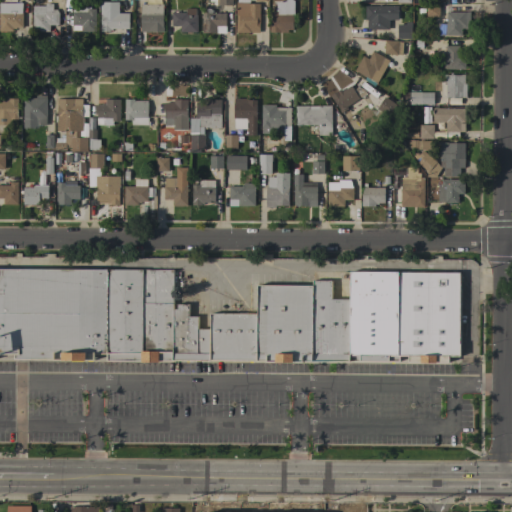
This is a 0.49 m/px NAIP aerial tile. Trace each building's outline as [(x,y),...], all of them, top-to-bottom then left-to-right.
[(259,32),(236,32),(236,2),(237,2),(237,0),(266,0),(266,1),(255,1),(255,0),(249,0),(249,4),(259,4),(259,32)] [(292,0),(294,1),(294,17),(292,17),(292,30),(287,30),(287,33),(276,33),(276,1),(271,1),(271,0),(292,0)] [(100,2),(118,2),(118,13),(128,13),(128,29),(111,29),(111,30),(109,30),(109,31),(100,31),(100,2)] [(0,3),(21,3),(21,13),(22,13),(22,27),(15,27),(15,29),(12,29),(12,31),(0,31),(0,3)] [(32,6),(44,6),(44,4),(52,4),(52,10),(56,10),(56,12),(58,12),(58,25),(49,25),(49,32),(32,31),(32,6)] [(140,4),(162,4),(162,27),(163,27),(163,32),(140,32),(140,4)] [(397,5),(397,20),(388,20),(388,29),(371,29),(367,29),(367,20),(365,20),(365,5),(397,5)] [(439,5),(439,17),(425,17),(425,5),(439,5)] [(90,7),(90,9),(95,9),(95,32),(81,32),(81,31),(72,31),(72,25),(72,7),(90,7)] [(175,12),(175,11),(177,11),(177,12),(185,13),(186,8),(197,8),(196,33),(180,32),(180,26),(171,26),(171,12),(175,12)] [(225,33),(202,33),(202,9),(210,9),(210,13),(225,13),(225,33)] [(469,12),(469,29),(461,29),(461,35),(438,36),(437,23),(446,23),(446,12),(469,12)] [(410,24),(411,38),(397,39),(397,24),(410,24)] [(401,55),(383,53),(384,40),(398,41),(402,42),(401,55)] [(442,69),(442,63),(439,63),(439,47),(445,46),(458,46),(458,55),(465,55),(465,69),(442,69)] [(376,83),(375,82),(373,86),(363,80),(365,76),(354,70),(362,56),(368,59),(372,51),(389,60),(376,83)] [(465,98),(439,97),(440,81),(447,81),(447,75),(460,75),(464,75),(464,83),(466,83),(465,98)] [(345,107),(346,109),(340,113),(330,96),(336,91),(338,93),(350,85),(350,86),(353,85),(355,88),(357,86),(364,90),(366,94),(361,97),(345,107)] [(409,92),(421,92),(433,92),(433,104),(420,104),(409,104),(409,92)] [(45,125),(37,125),(37,128),(22,128),(23,98),(35,98),(35,95),(46,95),(45,125)] [(375,108),(387,116),(395,104),(383,97),(375,108)] [(0,101),(6,101),(6,100),(8,100),(8,98),(18,98),(17,119),(12,119),(11,125),(0,125),(0,101)] [(56,115),(57,115),(57,99),(82,99),(82,105),(88,105),(88,116),(82,116),(82,131),(79,131),(79,137),(87,137),(87,151),(70,151),(70,148),(66,148),(66,150),(54,150),(54,143),(55,143),(55,138),(64,138),(64,131),(56,131),(56,115)] [(119,121),(117,121),(117,125),(96,125),(96,105),(101,105),(101,103),(105,103),(105,99),(119,99),(119,121)] [(124,99),(134,99),(134,100),(147,101),(147,125),(131,125),(131,120),(124,120),(124,99)] [(164,103),(170,103),(170,101),(173,101),(173,99),(187,99),(187,104),(186,104),(186,112),(187,112),(187,115),(186,115),(186,118),(187,118),(187,130),(173,130),(173,125),(164,125),(164,103)] [(190,134),(189,134),(189,118),(195,118),(195,101),(204,101),(204,99),(220,99),(220,114),(221,114),(221,128),(204,128),(204,149),(200,149),(200,153),(191,153),(191,150),(190,150),(190,134)] [(233,102),(244,103),(244,101),(247,101),(247,100),(256,100),(255,117),(256,117),(256,135),(248,135),(248,122),(245,122),(245,121),(233,121),(233,102)] [(290,141),(283,140),(283,133),(261,133),(261,104),(275,105),(275,107),(283,107),(283,105),(290,105),(290,141)] [(318,131),(309,131),(308,125),(295,125),(295,106),(331,106),(331,136),(318,135),(318,131)] [(464,108),(464,132),(445,132),(445,122),(432,122),(432,108),(464,108)] [(418,125),(432,125),(432,139),(418,139),(418,125)] [(99,150),(88,150),(88,139),(87,130),(95,130),(95,140),(99,139),(99,150)] [(43,148),(44,135),(52,135),(52,148),(43,148)] [(178,144),(178,135),(186,135),(186,144),(178,144)] [(224,135),(237,135),(237,147),(224,147),(224,135)] [(464,168),(459,168),(459,177),(443,177),(443,168),(441,168),(440,169),(442,169),(442,173),(438,173),(435,176),(428,172),(417,162),(413,156),(417,153),(419,154),(422,150),(436,162),(440,166),(440,151),(435,151),(436,142),(464,143),(464,168)] [(103,168),(100,168),(99,176),(119,176),(119,187),(118,201),(119,201),(119,205),(109,205),(109,203),(106,203),(106,202),(96,202),(96,188),(95,188),(95,182),(89,182),(90,168),(89,168),(89,153),(103,154),(103,168)] [(271,174),(258,174),(258,161),(258,154),(271,154),(271,161),(271,174)] [(225,169),(225,155),(245,155),(245,170),(225,169)] [(209,156),(222,156),(222,169),(209,169),(209,156)] [(341,156),(358,156),(358,171),(341,171),(341,156)] [(51,174),(43,174),(43,158),(51,158),(51,174)] [(156,158),(168,158),(168,171),(156,171),(156,158)] [(311,161),(323,161),(323,174),(311,174),(311,161)] [(79,199),(71,199),(71,205),(56,205),(56,182),(64,182),(64,185),(79,185),(79,181),(78,181),(78,169),(86,169),(86,176),(87,176),(87,186),(86,186),(86,191),(79,191),(79,199)] [(265,187),(267,187),(267,177),(275,177),(275,173),(288,173),(288,187),(287,187),(287,201),(288,201),(288,206),(275,206),(275,207),(265,207),(265,187)] [(293,184),(292,184),(292,174),(302,174),(302,183),(316,183),(316,207),(306,207),(306,206),(293,206),(293,184)] [(422,178),(422,207),(400,207),(400,177),(422,178)] [(163,186),(164,186),(164,178),(179,178),(179,183),(186,183),(186,189),(187,189),(187,191),(186,191),(186,205),(172,205),(172,199),(163,199),(163,186)] [(123,186),(134,186),(134,179),(147,179),(147,188),(154,188),(154,202),(147,202),(147,201),(140,201),(140,203),(137,203),(137,205),(123,205),(123,186)] [(457,203),(441,203),(441,179),(463,179),(463,194),(457,194),(457,203)] [(214,180),(214,202),(203,203),(203,204),(201,204),(201,205),(192,205),(191,185),(199,185),(198,180),(214,180)] [(353,187),(353,200),(343,200),(343,206),(327,206),(327,190),(327,182),(338,182),(338,180),(350,180),(352,187),(353,187)] [(17,205),(3,204),(3,198),(0,198),(0,185),(9,185),(10,182),(17,182),(17,205)] [(254,183),(254,206),(237,206),(237,200),(228,200),(228,186),(243,186),(243,183),(254,183)] [(363,188),(363,183),(366,183),(366,188),(384,188),(384,203),(361,203),(361,201),(361,188),(363,188)] [(22,205),(23,187),(33,187),(33,185),(47,185),(47,198),(42,198),(42,200),(39,200),(38,205),(22,205)] [(0,269),(172,270),(172,309),(176,309),(176,304),(188,304),(188,316),(197,316),(197,329),(210,329),(210,314),(256,314),(256,285),(312,285),(312,280),(331,280),(331,299),(349,299),(349,271),(460,272),(459,357),(448,357),(448,363),(408,363),(408,356),(399,356),(399,361),(388,361),(388,362),(359,362),(359,361),(349,361),(349,363),(310,362),(302,362),(302,363),(265,362),(256,362),(256,360),(210,360),(210,361),(158,361),(158,362),(141,362),(141,361),(106,361),(106,354),(94,354),(94,360),(86,360),(86,361),(62,361),(62,360),(53,360),(53,359),(14,359),(14,354),(0,354),(0,269)] [(148,404),(163,404),(163,414),(148,414),(148,404)]
